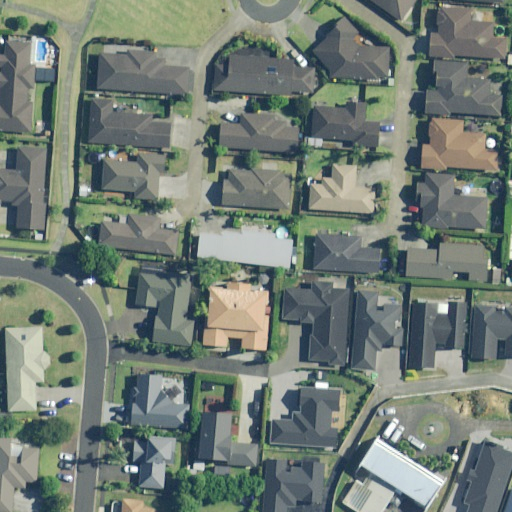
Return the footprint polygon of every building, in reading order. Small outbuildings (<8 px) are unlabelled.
[(398,3),(393,0),(324,0),(377,35),(398,3)] [(418,0),(418,8),(485,12),(486,0),(418,0)] [(419,65),(446,66),(488,70),(490,47),(475,45),(477,30),(452,28),(453,18),(421,17),(420,42),(411,42),(410,65),(419,65)] [(294,61),(309,77),(309,90),(366,92),(367,56),(352,55),(325,29),(294,61)] [(7,39),(2,106),(0,105),(0,130),(34,133),(35,108),(31,107),(36,41),(7,39)] [(161,95),(161,93),(187,93),(188,66),(162,65),(163,57),(154,57),(154,52),(124,50),(124,55),(97,54),(95,91),(161,95)] [(296,77),(258,75),(259,65),(213,63),(213,73),(195,72),(194,98),(295,104),(296,77)] [(473,101),(473,88),(449,87),(449,69),(417,69),(416,99),(409,99),(408,123),(485,125),(485,101),(473,101)] [(153,116),(113,113),(114,102),(92,101),(89,144),(99,145),(99,146),(170,149),(171,123),(153,122),(153,116)] [(305,152),(330,153),(330,159),(360,160),(361,131),(348,130),(348,129),(348,128),(348,124),(349,119),(348,119),(348,111),(329,110),(329,117),(296,115),(294,145),(305,146),(305,152)] [(278,139),(268,139),(268,135),(258,134),(259,124),(222,122),(222,132),(202,131),(201,152),(214,152),(214,160),(273,162),(273,156),(277,156),(278,139)] [(405,177),(426,178),(459,178),(481,178),(482,159),(468,159),(468,143),(448,143),(449,128),(413,126),(412,153),(406,153),(405,177)] [(42,231),(43,208),(45,173),(46,149),(17,147),(16,171),(0,170),(0,204),(14,206),(13,230),(42,231)] [(101,194),(133,196),(133,201),(158,203),(158,192),(158,175),(164,175),(165,156),(137,155),(137,167),(103,165),(101,194)] [(339,173),(315,172),(315,186),(303,186),(303,192),(290,191),(288,218),(354,223),(356,195),(338,194),(339,173)] [(511,173),(497,173),(496,209),(511,210),(511,173)] [(210,175),(209,188),(205,187),(203,215),(271,220),(273,193),(270,192),(271,179),(210,175)] [(408,191),(399,191),(397,215),(407,216),(405,236),(434,237),(469,239),(471,194),(437,193),(437,183),(408,181),(408,191)] [(167,230),(160,229),(161,219),(129,215),(128,225),(100,222),(98,245),(178,252),(178,231),(167,230)] [(290,243),(289,243),(290,237),(222,226),(221,233),(198,229),(195,255),(286,268),(290,243)] [(357,271),(377,272),(378,250),(359,249),(359,236),(312,233),(311,269),(357,271)] [(435,288),(471,290),(470,255),(423,252),(423,257),(391,255),(389,285),(435,288)] [(511,252),(510,252),(509,266),(496,265),(496,293),(511,293),(511,252)] [(345,320),(345,319),(346,289),(333,289),(333,278),(311,278),(311,288),(283,287),(281,321),(309,322),(306,361),(342,363),(345,320)] [(176,286),(125,280),(120,314),(140,317),(137,351),(173,354),(177,308),(173,307),(176,286)] [(187,334),(185,353),(212,355),(212,347),(227,348),(226,358),(250,360),(251,350),(253,326),(251,326),(253,301),(237,300),(238,291),(209,288),(209,297),(194,296),(191,335),(187,334)] [(376,290),(355,288),(349,368),(373,370),(374,350),(379,350),(380,342),(383,342),(382,343),(400,345),(401,328),(393,327),(393,321),(398,321),(400,303),(381,301),(380,310),(375,310),(376,290)] [(436,303),(412,301),(407,365),(432,367),(434,342),(443,342),(443,346),(462,347),(463,333),(461,333),(461,320),(464,320),(465,301),(446,300),(445,312),(435,312),(436,303)] [(494,305),(473,303),(470,356),(494,358),(495,338),(505,338),(504,354),(511,354),(511,306),(502,306),(502,310),(493,310),(494,305)] [(41,324),(26,324),(3,324),(4,412),(35,411),(34,380),(41,380),(41,367),(49,367),(49,349),(41,349),(41,324)] [(152,384),(121,381),(116,432),(129,433),(171,437),(173,413),(150,411),(152,384)] [(338,390),(300,387),(298,411),(290,410),(290,418),(269,417),(268,442),(334,447),(335,427),(329,426),(330,410),(337,411),(338,390)] [(197,440),(194,439),(192,458),(225,461),(225,464),(254,466),(256,444),(229,441),(229,413),(200,411),(197,440)] [(0,511),(12,511),(15,491),(24,489),(29,483),(37,483),(39,468),(40,448),(23,446),(22,461),(10,460),(12,439),(0,438),(0,511)] [(494,511),(511,457),(511,451),(500,448),(501,445),(483,439),(473,470),(467,469),(464,480),(468,481),(461,502),(467,504),(464,511),(494,511)] [(376,441),(358,468),(424,511),(442,484),(376,441)] [(148,497),(148,471),(162,471),(163,448),(119,447),(118,470),(123,470),(123,497),(148,497)] [(285,458),(264,457),(260,511),(284,511),(285,505),(293,505),(294,498),(300,499),(300,500),(320,502),(323,461),(300,460),(299,466),(289,466),(288,471),(284,470),(285,458)] [(364,476),(360,481),(354,478),(337,502),(351,511),(380,511),(393,491),(364,476)] [(511,511),(511,485),(511,486),(502,511),(511,511)]
